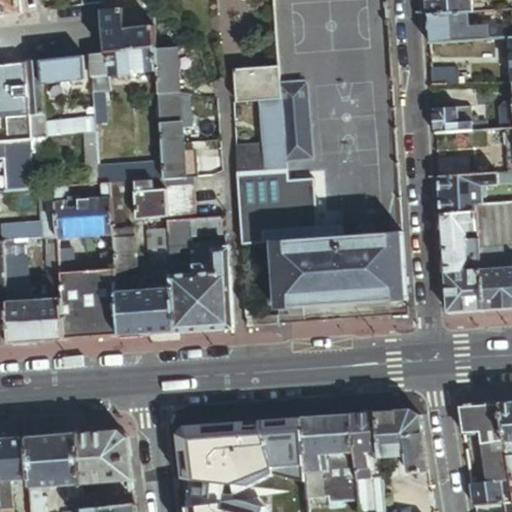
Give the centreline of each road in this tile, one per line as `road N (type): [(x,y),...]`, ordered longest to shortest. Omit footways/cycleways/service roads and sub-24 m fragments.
road 1 (residential): [(409,0),(437,361)]
road 2 (secondary): [(146,383),(437,361)]
road 3 (residential): [(437,361),(458,511)]
road 4 (secondary): [(0,394),(146,383)]
road 5 (residential): [(161,511),(146,383)]
